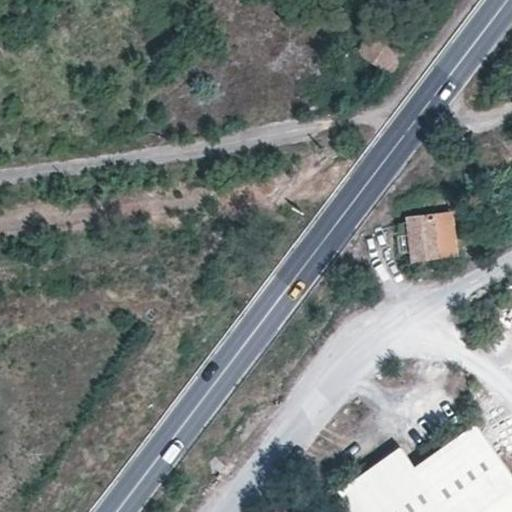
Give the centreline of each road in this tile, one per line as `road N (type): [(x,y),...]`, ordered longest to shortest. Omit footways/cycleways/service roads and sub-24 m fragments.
road 1 (primary): [(507,0),(116,511)]
road 2 (residential): [(511,262),(442,296),(337,378),(232,511)]
road 3 (unclassified): [(0,169),(334,130)]
